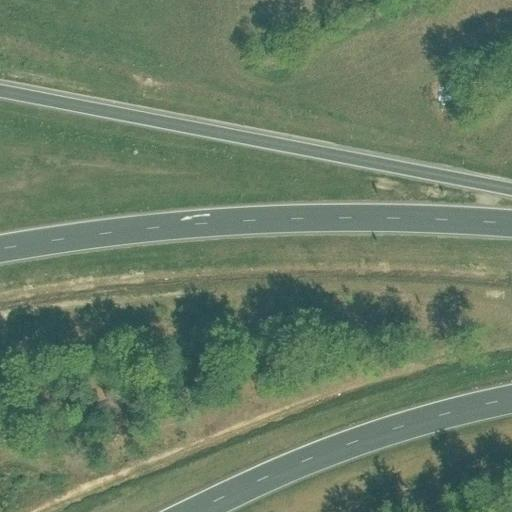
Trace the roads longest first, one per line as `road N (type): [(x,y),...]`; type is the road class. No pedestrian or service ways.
road 1 (trunk): [(511,190),(0,91)]
road 2 (trunk): [(511,225),(249,221),(0,250)]
road 3 (primary): [(195,511),(360,441),(511,401)]
